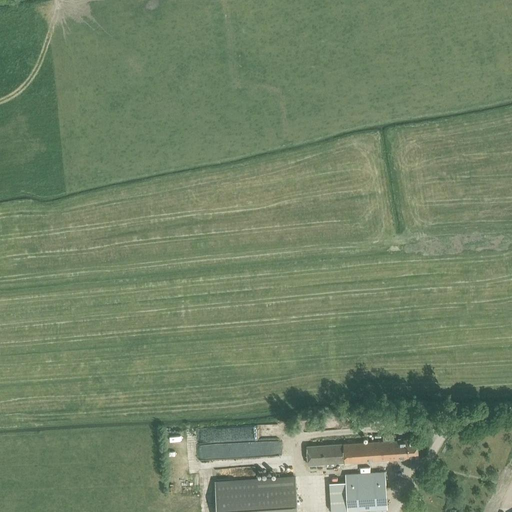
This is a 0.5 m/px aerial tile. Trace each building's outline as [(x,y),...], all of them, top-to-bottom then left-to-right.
[(343,443),(345,462),(400,458),(401,460),(403,459),(405,458),(419,457),(418,438),(401,439),(400,438),(398,438),(398,440),(394,440),(393,433),(382,434),(383,441),(343,443)] [(308,464),(345,462),(343,443),(307,445),(308,464)] [(229,458),(229,444),(199,444),(199,458),(229,458)] [(346,480),(330,481),(332,510),(388,507),(386,471),(345,474),(346,480)] [(297,511),(296,477),(217,482),(218,511),(297,511)]
